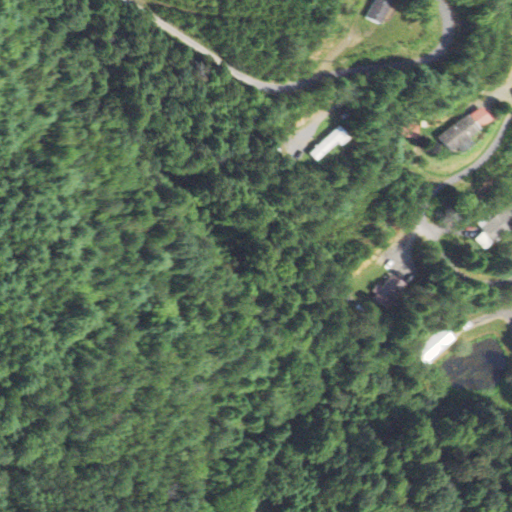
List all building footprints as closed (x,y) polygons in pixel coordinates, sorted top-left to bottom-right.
[(389,3),(382,0),(372,0),(364,19),(379,25),(389,3)] [(436,139),(447,154),(455,149),(458,153),(471,144),(467,139),(490,122),(479,107),(436,139)] [(343,136),(336,128),(305,155),(313,163),(343,136)] [(511,225),(511,217),(504,207),(486,221),(482,216),(473,223),(480,233),(471,240),(479,251),(511,225)] [(401,285),(385,275),(368,302),(384,312),(401,285)] [(423,368),(451,342),(440,329),(412,355),(423,368)]
